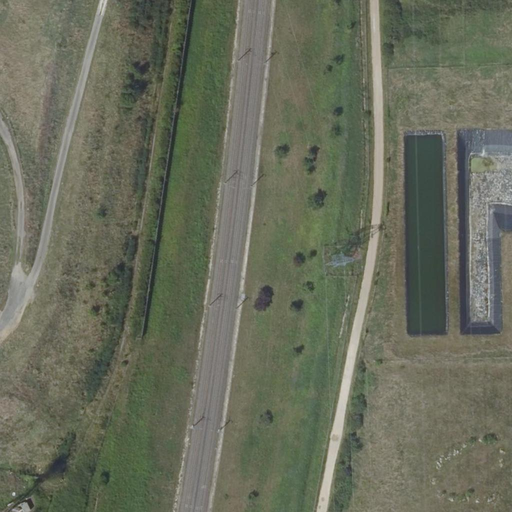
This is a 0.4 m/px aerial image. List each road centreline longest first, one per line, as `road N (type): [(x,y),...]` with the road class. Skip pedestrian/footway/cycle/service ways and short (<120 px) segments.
road 1 (track): [(44,511),(84,449),(128,335),(178,0)]
road 2 (track): [(323,511),(370,267),(381,139),(372,0)]
